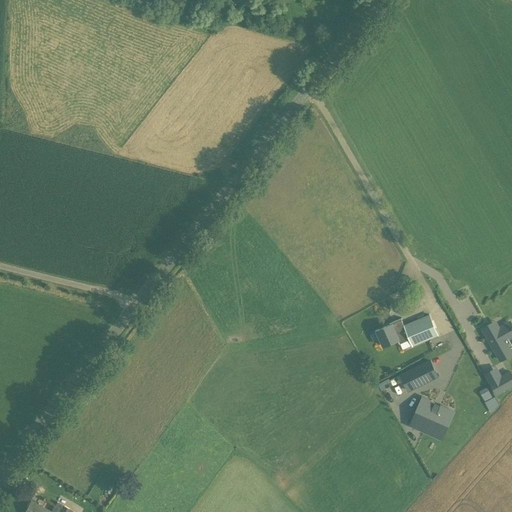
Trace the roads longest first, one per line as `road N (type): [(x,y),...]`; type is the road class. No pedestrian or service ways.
road 1 (unclassified): [(137,299),(378,0)]
road 2 (unclassified): [(0,475),(137,299)]
road 3 (unclassified): [(137,299),(0,262)]
